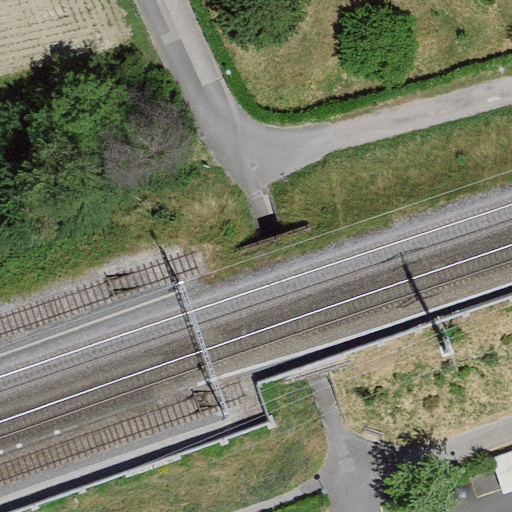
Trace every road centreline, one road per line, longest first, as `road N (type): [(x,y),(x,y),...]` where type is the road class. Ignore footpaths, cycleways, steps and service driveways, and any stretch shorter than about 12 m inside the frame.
road 1 (residential): [(165,0),(209,98),(265,185),(353,480)]
road 2 (track): [(511,94),(306,156),(252,156)]
road 3 (residential): [(511,433),(353,480)]
